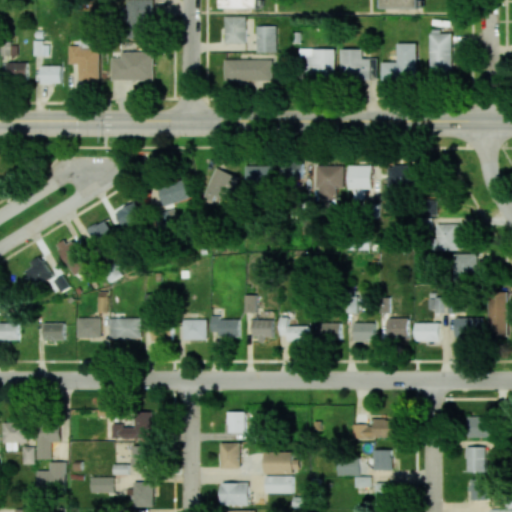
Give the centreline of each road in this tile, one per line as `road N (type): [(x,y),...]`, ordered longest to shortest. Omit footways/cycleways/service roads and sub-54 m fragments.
road 1 (tertiary): [(0,120),(511,122)]
road 2 (residential): [(0,380),(511,380)]
road 3 (residential): [(431,511),(432,380)]
road 4 (residential): [(189,511),(189,380)]
road 5 (residential): [(0,247),(98,186),(101,173)]
road 6 (residential): [(488,122),(487,0)]
road 7 (residential): [(191,122),(191,0)]
